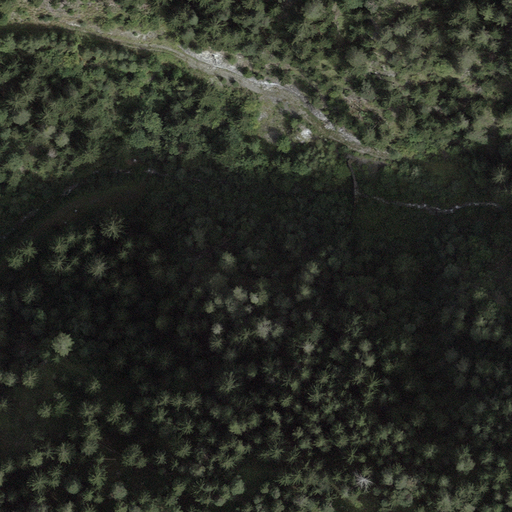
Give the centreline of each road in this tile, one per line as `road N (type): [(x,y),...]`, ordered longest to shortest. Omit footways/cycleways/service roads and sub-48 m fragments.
road 1 (track): [(0,31),(74,32),(159,49),(259,91),(286,94),(355,149),(464,180)]
road 2 (track): [(0,267),(72,205),(159,190)]
